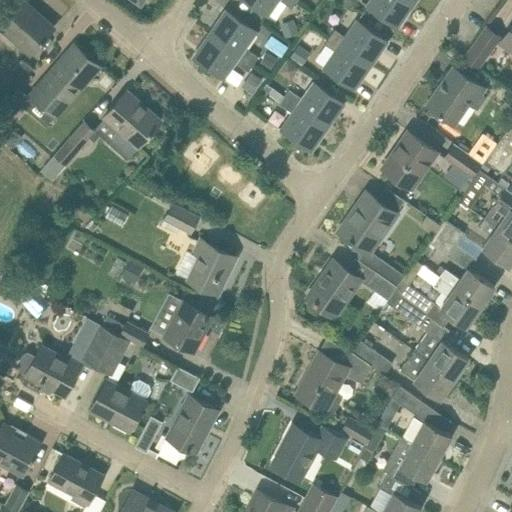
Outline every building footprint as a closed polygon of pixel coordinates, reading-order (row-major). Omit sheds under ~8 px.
[(19,0),(0,21),(0,25),(31,52),(32,53),(55,26),(39,12),(39,13),(35,10),(36,9),(25,0),(19,0)] [(296,0),(247,0),(267,13),(275,0),(282,0),(292,7),(296,0)] [(369,0),(367,4),(397,25),(406,14),(405,13),(413,1),(411,0),(369,0)] [(212,31),(211,33),(254,63),(259,55),(244,45),(255,29),(227,10),(219,21),(221,21),(213,32),(212,31)] [(327,19),(321,28),(330,34),(330,35),(370,63),(378,51),(379,52),(387,40),(357,19),(345,35),(335,28),(336,26),(327,19)] [(294,20),(282,25),(286,36),(298,32),(294,20)] [(464,58),(478,67),(501,35),(487,26),(464,58)] [(511,26),(502,40),(511,47),(511,26)] [(254,63),(211,33),(210,35),(211,36),(203,46),(202,45),(195,56),(225,77),(236,62),(249,70),(254,63)] [(335,50),(324,66),(354,87),(363,76),(361,75),(370,63),(330,35),(325,42),(335,50)] [(33,92),(58,114),(100,66),(75,44),(33,92)] [(299,44),(291,56),(302,64),(311,52),(299,44)] [(271,67),(278,57),(268,51),(261,61),(271,67)] [(3,78),(16,89),(35,68),(22,57),(3,78)] [(287,59),(279,71),(291,79),(299,67),(287,59)] [(428,103),(456,122),(470,102),(474,105),(486,87),(454,65),(444,79),(445,79),(440,86),(428,103)] [(251,71),(242,85),(252,93),(262,78),(251,71)] [(289,88),(284,95),(328,125),(329,124),(328,123),(335,112),(336,113),(344,102),(314,82),(303,98),(289,88)] [(270,92),(273,87),(267,83),(264,88),(270,92)] [(3,106),(13,115),(30,95),(20,86),(3,106)] [(125,92),(105,115),(106,117),(125,133),(115,143),(115,147),(128,159),(162,120),(141,101),(138,104),(125,92)] [(284,95),(279,102),(280,103),(292,111),(280,127),(312,149),(319,138),(318,137),(325,126),(327,127),(328,125),(284,95)] [(85,120),(54,155),(65,165),(91,137),(97,130),(95,129),(85,120)] [(511,121),(487,158),(511,176),(511,121)] [(2,136),(13,145),(23,135),(12,125),(2,136)] [(383,166),(412,186),(437,150),(409,130),(383,166)] [(497,141),(483,131),(469,151),(483,161),(497,141)] [(455,142),(445,157),(471,176),(481,161),(455,142)] [(486,159),(481,166),(488,170),(492,164),(486,159)] [(481,171),(471,185),(481,192),(491,178),(481,171)] [(502,176),(499,180),(507,186),(510,182),(502,176)] [(485,217),(511,236),(511,190),(507,187),(485,217)] [(357,256),(380,273),(398,285),(405,274),(371,250),(398,212),(367,190),(355,207),(357,208),(351,216),(350,215),(339,229),(364,246),(357,256)] [(200,214),(175,201),(166,218),(191,231),(200,214)] [(484,246),(510,264),(511,261),(511,236),(485,217),(479,226),(492,234),(484,246)] [(445,218),(441,224),(437,229),(457,243),(465,231),(445,218)] [(437,229),(434,234),(429,240),(449,254),(457,243),(437,229)] [(201,254),(190,277),(219,291),(227,276),(225,275),(228,271),(229,271),(237,256),(200,238),(194,250),(201,254)] [(308,296),(336,315),(362,277),(334,258),(308,296)] [(417,259),(405,274),(398,285),(395,289),(430,314),(438,303),(412,284),(420,273),(425,265),(417,259)] [(123,275),(137,282),(143,269),(129,262),(123,275)] [(445,266),(439,275),(481,305),(495,285),(469,266),(461,278),(445,266)] [(367,283),(375,289),(389,298),(395,289),(398,285),(376,270),(367,283)] [(0,278),(0,289),(14,296),(21,281),(3,272),(0,278)] [(450,293),(441,306),(468,325),(481,305),(439,275),(434,282),(450,293)] [(24,302),(38,316),(51,303),(37,289),(24,302)] [(428,330),(415,349),(455,377),(469,357),(442,339),(450,328),(430,314),(395,289),(389,298),(387,301),(393,305),(428,330)] [(206,327),(204,325),(209,316),(212,317),(213,315),(185,299),(166,335),(194,350),(206,327)] [(387,301),(381,309),(390,309),(393,305),(387,301)] [(129,320),(122,332),(122,333),(131,338),(130,339),(142,345),(150,331),(129,320)] [(85,352),(82,359),(84,360),(96,367),(115,331),(116,330),(101,322),(85,352)] [(116,330),(115,331),(96,367),(111,375),(130,339),(131,338),(122,333),(122,332),(116,329),(116,330)] [(360,339),(352,350),(372,364),(380,352),(360,339)] [(25,353),(20,363),(21,367),(28,371),(27,374),(66,394),(83,363),(68,355),(67,357),(43,344),(36,356),(29,352),(25,353)] [(415,349),(401,368),(442,397),(455,377),(415,349)] [(372,364),(352,350),(345,363),(320,350),(310,367),(312,368),(299,392),(297,391),(297,392),(327,408),(346,373),(362,382),(372,364)] [(394,362),(380,352),(372,364),(386,373),(394,362)] [(171,379),(193,390),(201,376),(179,365),(171,379)] [(108,378),(91,408),(130,429),(147,399),(152,389),(150,383),(140,378),(134,380),(129,390),(108,378)] [(401,384),(393,396),(401,402),(425,418),(432,406),(401,384)] [(168,436),(161,449),(178,458),(184,456),(189,447),(196,451),(207,431),(205,430),(208,424),(210,424),(219,408),(190,393),(168,435),(168,436)] [(393,396),(387,405),(396,410),(401,402),(393,396)] [(350,417),(343,430),(367,443),(375,430),(350,417)] [(425,418),(413,441),(440,456),(453,433),(425,418)] [(272,463),(301,478),(318,446),(337,456),(347,437),(323,424),(318,435),(294,422),(286,437),(288,438),(275,463),(273,462),(272,463)] [(379,422),(375,430),(367,443),(360,456),(368,460),(387,427),(379,422)] [(0,463),(10,469),(13,464),(27,471),(35,455),(34,454),(41,440),(16,426),(13,431),(0,424),(0,463)] [(427,479),(440,456),(413,441),(402,435),(394,450),(397,452),(387,471),(389,472),(413,486),(419,475),(427,479)] [(81,464),(83,462),(65,452),(47,484),(87,506),(104,474),(89,465),(88,467),(81,464)] [(360,456),(353,469),(361,473),(368,460),(360,456)] [(422,490),(413,486),(389,472),(381,487),(393,493),(382,511),(418,511),(423,505),(416,501),(422,490)] [(314,481),(306,496),(331,510),(339,495),(314,481)] [(5,503),(13,507),(19,510),(30,489),(17,482),(5,503)] [(164,511),(146,502),(149,498),(133,489),(120,511),(164,511)] [(248,511),(291,511),(294,508),(258,489),(249,506),(252,507),(248,511)] [(306,496),(297,511),(329,511),(330,511),(331,510),(306,496)]
